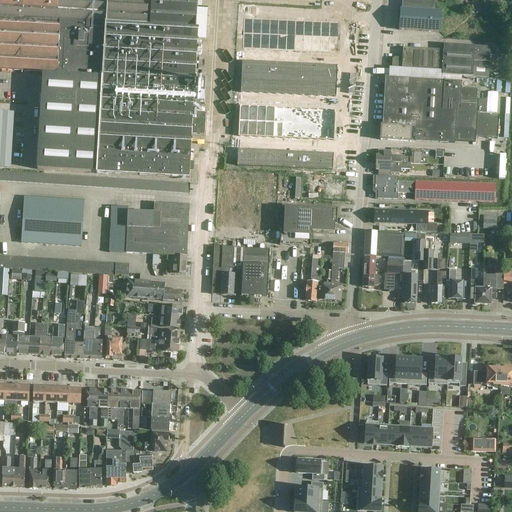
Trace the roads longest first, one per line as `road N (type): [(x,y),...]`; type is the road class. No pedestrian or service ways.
road 1 (residential): [(349,321),(375,0)]
road 2 (residential): [(285,511),(289,449),(477,462)]
road 3 (residential): [(190,374),(0,364)]
road 4 (tertiary): [(0,508),(116,506),(176,481)]
road 5 (residential): [(196,312),(201,179),(212,149)]
road 6 (residential): [(349,321),(196,312)]
road 7 (tertiary): [(241,416),(294,369),(354,338)]
road 8 (tertiary): [(511,331),(379,331)]
